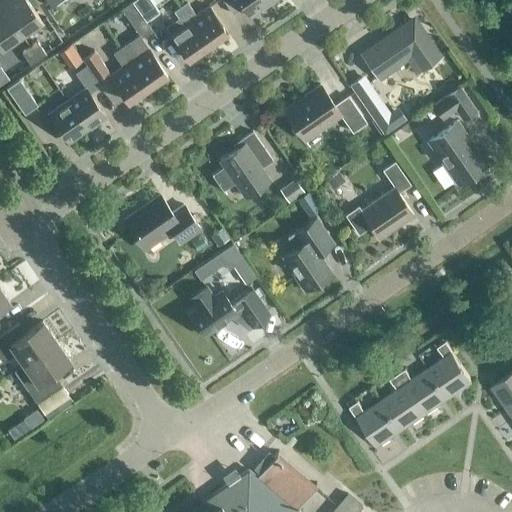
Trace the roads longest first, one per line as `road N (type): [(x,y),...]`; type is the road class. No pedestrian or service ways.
road 1 (residential): [(511,200),(170,436)]
road 2 (residential): [(43,225),(62,202),(355,0)]
road 3 (residential): [(170,436),(47,259),(43,225)]
road 4 (residential): [(170,436),(57,511)]
